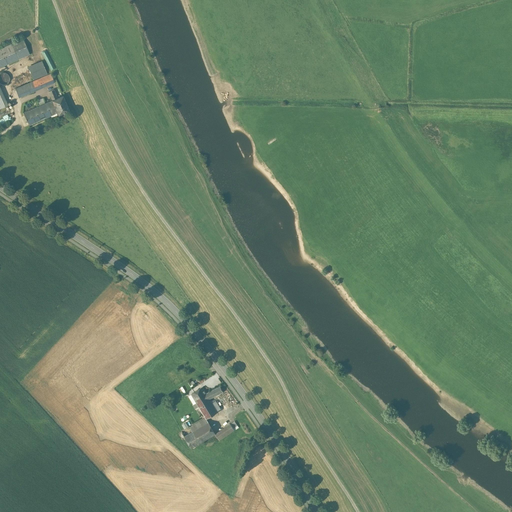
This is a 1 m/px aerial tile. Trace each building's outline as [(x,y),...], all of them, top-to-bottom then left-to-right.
[(23,39),(11,44),(18,60),(30,54),(23,39)] [(11,44),(0,48),(0,67),(18,60),(11,44)] [(43,61),(29,65),(33,79),(48,75),(43,61)] [(9,81),(9,78),(9,76),(8,74),(6,73),(3,72),(1,73),(0,73),(0,83),(1,84),(4,84),(6,84),(8,83),(9,81)] [(51,74),(15,89),(19,98),(55,83),(51,74)] [(0,87),(0,108),(8,105),(0,87)] [(54,90),(49,92),(52,100),(57,98),(54,90)] [(57,98),(52,100),(57,113),(58,115),(69,110),(63,96),(57,98)] [(52,100),(23,113),(29,125),(57,113),(52,100)] [(0,117),(0,118),(2,123),(11,119),(9,114),(0,117)] [(220,386),(206,393),(208,396),(209,399),(223,392),(220,386)] [(202,387),(191,394),(196,403),(208,396),(206,393),(202,387)] [(208,396),(196,403),(206,419),(218,412),(209,399),(208,396)] [(208,422),(184,436),(191,448),(215,434),(208,422)] [(230,424),(219,431),(223,437),(234,430),(230,424)] [(223,437),(219,431),(215,434),(219,440),(223,437)]
